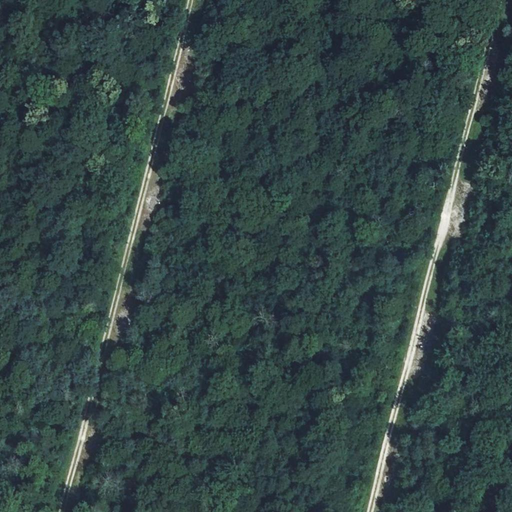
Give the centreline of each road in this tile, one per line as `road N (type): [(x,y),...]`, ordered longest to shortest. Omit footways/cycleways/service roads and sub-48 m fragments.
road 1 (track): [(63,511),(191,0)]
road 2 (track): [(371,511),(497,0)]
